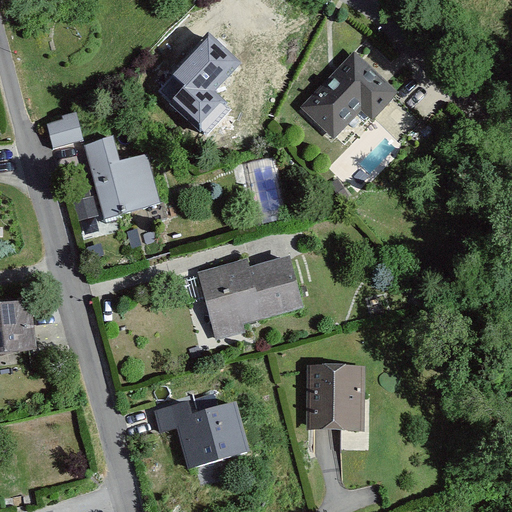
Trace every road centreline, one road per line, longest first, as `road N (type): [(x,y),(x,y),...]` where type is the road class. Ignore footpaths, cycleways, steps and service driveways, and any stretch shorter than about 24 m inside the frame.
road 1 (residential): [(0,34),(133,511)]
road 2 (residential): [(355,0),(508,129)]
